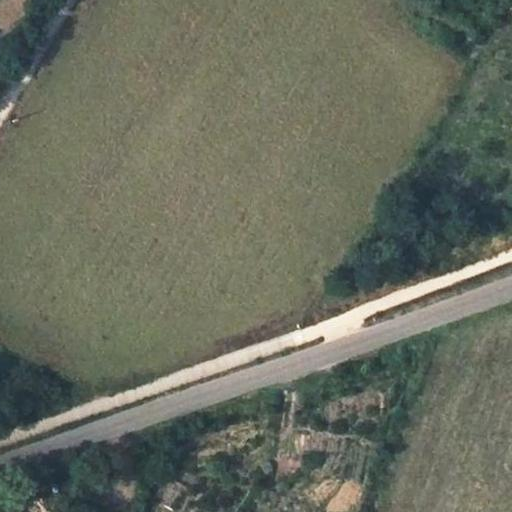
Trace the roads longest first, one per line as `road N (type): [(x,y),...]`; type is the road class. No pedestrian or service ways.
road 1 (unclassified): [(0,471),(511,289)]
road 2 (track): [(0,110),(66,0)]
